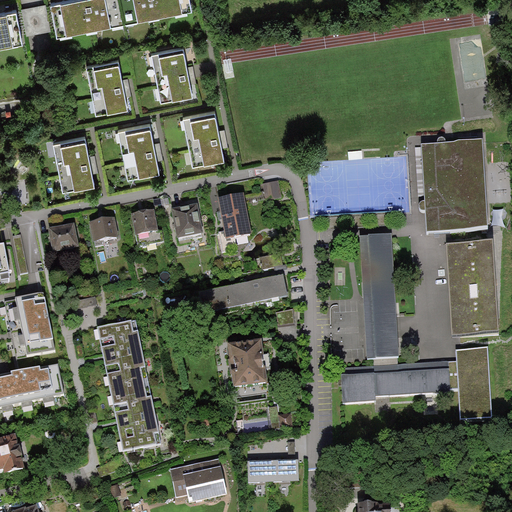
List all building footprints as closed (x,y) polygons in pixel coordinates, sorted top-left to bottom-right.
[(59,0),(52,2),(58,35),(124,22),(119,0),(59,0)] [(119,0),(124,22),(192,8),(190,0),(119,0)] [(45,3),(22,8),(28,34),(50,29),(45,3)] [(0,43),(26,38),(19,4),(0,8),(0,43)] [(184,47),(152,53),(161,100),(193,94),(188,69),(184,47)] [(119,62),(89,67),(98,112),(128,107),(123,82),(119,62)] [(216,112),(185,118),(194,166),(225,159),(220,133),(216,112)] [(151,124),(120,130),(129,177),(159,171),(155,146),(151,124)] [(90,158),(85,136),(53,142),(63,189),(95,183),(90,158)] [(483,142),(424,145),(428,232),(487,229),(483,142)] [(279,180),(262,184),(266,202),(283,198),(279,180)] [(245,194),(219,199),(222,216),(225,232),(219,233),(222,253),(236,250),(234,238),(252,234),(245,194)] [(185,208),(172,211),(178,239),(203,234),(197,206),(185,208)] [(142,213),(130,215),(135,237),(158,232),(154,210),(142,213)] [(402,213),(315,218),(316,229),(402,224),(402,213)] [(102,220),(89,223),(94,244),(119,239),(115,218),(102,220)] [(59,228),(48,230),(53,254),(79,248),(74,225),(59,228)] [(392,233),(359,235),(365,329),(367,358),(374,358),(374,366),(341,368),(344,404),(377,402),(377,398),(450,393),(450,390),(460,389),(461,420),(492,418),(488,348),(456,350),(456,361),(399,364),(398,356),(399,356),(392,233)] [(20,235),(14,236),(21,273),(27,271),(20,235)] [(493,241),(446,244),(452,334),(499,331),(493,241)] [(0,276),(1,282),(9,280),(8,275),(9,275),(4,246),(0,246),(0,276)] [(280,254),(260,258),(263,270),(282,265),(280,254)] [(248,283),(195,294),(200,317),(290,297),(285,275),(248,283)] [(44,292),(16,297),(17,299),(5,302),(16,359),(27,357),(27,355),(55,350),(44,292)] [(96,296),(67,302),(69,312),(97,305),(96,296)] [(292,310),(277,314),(279,324),(295,323),(292,310)] [(137,320),(98,328),(104,356),(118,422),(124,452),(162,444),(137,320)] [(260,340),(228,345),(231,368),(234,388),(267,383),(260,340)] [(81,345),(76,346),(78,358),(84,356),(81,345)] [(423,346),(422,358),(442,358),(442,346),(423,346)] [(12,373),(0,375),(0,407),(65,393),(58,363),(12,373)] [(86,367),(80,368),(83,380),(88,379),(86,367)] [(96,410),(90,411),(92,423),(98,422),(96,410)] [(290,414),(271,418),(273,431),(293,428),(290,414)] [(100,433),(94,434),(97,446),(103,445),(100,433)] [(16,435),(0,439),(0,471),(4,471),(5,475),(25,469),(16,435)] [(123,456),(96,469),(101,478),(128,467),(123,456)] [(221,459),(171,470),(178,500),(187,498),(188,504),(229,494),(221,459)] [(253,464),(248,464),(248,484),(299,483),(298,463),(278,463),(253,464)] [(371,470),(351,471),(352,487),(371,486),(371,470)] [(390,503),(359,505),(359,511),(399,511),(399,508),(390,508),(390,503)]
